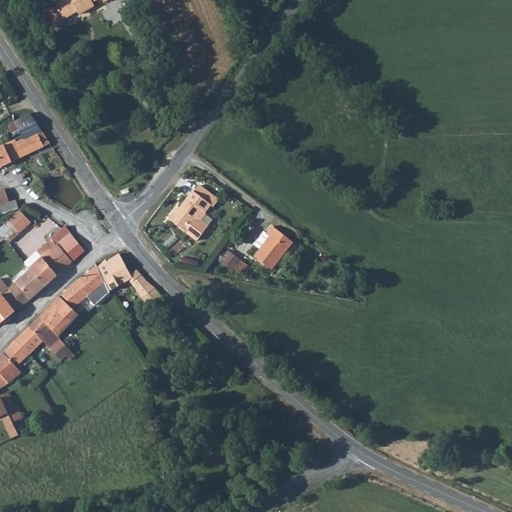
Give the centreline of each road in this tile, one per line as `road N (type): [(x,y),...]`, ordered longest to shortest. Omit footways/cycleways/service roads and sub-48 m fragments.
road 1 (tertiary): [(358,452),(216,331),(121,228)]
road 2 (unclassified): [(121,228),(296,0)]
road 3 (tertiary): [(121,228),(0,46)]
road 4 (tertiary): [(483,511),(358,452)]
